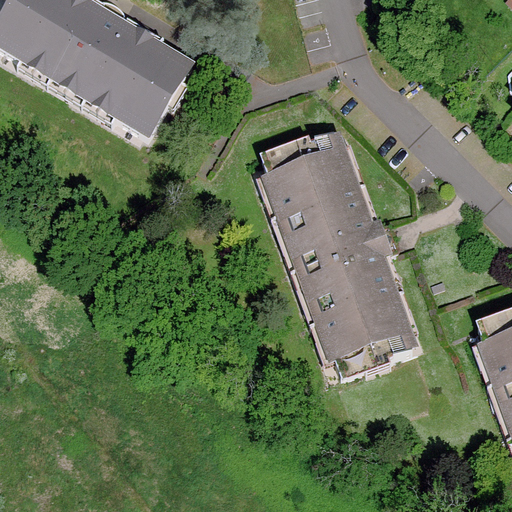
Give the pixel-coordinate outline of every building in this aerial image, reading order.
[(0,20),(8,26),(22,3),(17,0),(8,0),(0,13),(0,20)] [(55,88),(89,109),(120,128),(153,148),(173,115),(187,92),(199,73),(165,53),(134,34),(100,14),(76,0),(24,0),(22,3),(8,26),(0,38),(0,53),(24,69),(55,88)] [(76,0),(100,14),(103,9),(89,0),(76,0)] [(134,34),(165,53),(168,48),(137,29),(134,34)] [(55,88),(24,69),(20,74),(21,76),(51,94),(55,88)] [(187,92),(173,115),(180,119),(194,96),(187,92)] [(120,128),(89,109),(86,114),(86,116),(116,134),(120,128)] [(351,385),(375,376),(373,372),(399,362),(400,366),(422,358),(422,356),(413,332),(418,329),(407,302),(400,304),(391,281),(397,278),(391,262),(397,260),(386,233),(380,235),(375,220),(369,223),(359,197),(365,194),(354,165),(348,168),(339,143),(316,153),(318,158),(292,168),(290,163),(268,171),(277,196),(272,198),(283,226),(289,224),(299,251),(293,253),(303,281),(315,309),(321,307),(330,331),(325,333),(336,361),(341,359),(351,385)] [(318,158),(316,153),(314,147),(288,158),(290,163),(292,168),(318,158)] [(380,235),(386,233),(371,192),(365,194),(359,197),(369,223),(375,220),(380,235)] [(298,283),(303,281),(293,253),(299,251),(289,224),(283,226),(277,229),(298,283)] [(386,233),(397,260),(409,254),(398,227),(386,233)] [(400,304),(407,302),(412,299),(397,260),(391,262),(397,278),(391,281),(400,304)] [(315,309),(303,281),(298,283),(318,336),(325,333),(330,331),(321,307),(315,309)] [(511,331),(510,328),(499,332),(488,336),(497,361),(492,363),(503,393),(508,391),(511,402),(511,331)] [(373,372),(375,376),(377,381),(378,382),(403,373),(400,366),(399,362),(373,372)] [(511,437),(511,402),(508,391),(503,393),(497,396),(511,437)] [(234,511),(68,433),(25,431),(0,443),(0,511),(234,511)]
